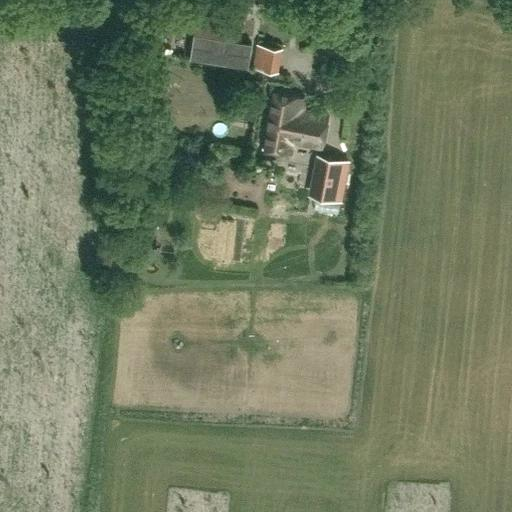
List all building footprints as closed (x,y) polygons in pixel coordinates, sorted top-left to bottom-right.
[(156,27),(145,25),(143,36),(154,38),(156,27)] [(243,66),(247,41),(189,32),(185,57),(243,66)] [(290,46),(269,39),(262,61),(283,68),(290,46)] [(272,91),(262,149),(283,153),(284,149),(288,150),(290,142),(319,147),(326,108),(297,103),(299,95),(272,91)] [(316,153),(308,195),(341,201),(349,160),(316,153)]
